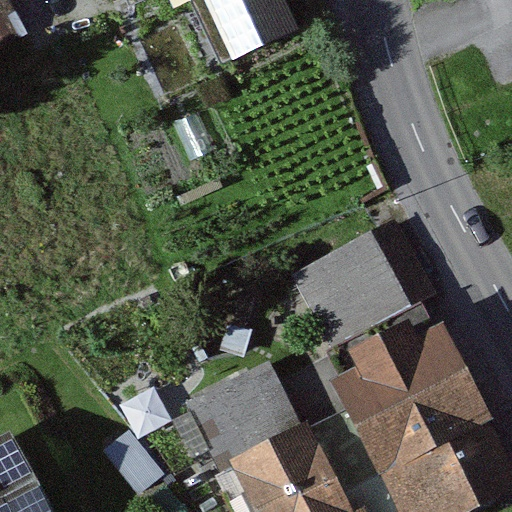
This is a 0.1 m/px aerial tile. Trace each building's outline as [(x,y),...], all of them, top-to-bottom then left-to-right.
[(0,0),(0,49),(25,34),(3,0),(0,0)] [(295,30),(281,0),(117,0),(122,7),(139,0),(190,0),(224,69),(295,30)] [(364,257),(400,238),(386,209),(302,252),(327,302),(375,278),(364,257)] [(493,511),(511,502),(511,443),(440,311),(330,371),(351,410),(254,463),(280,511),(493,511)] [(192,384),(210,416),(289,373),(271,340),(192,384)] [(0,511),(52,511),(11,434),(0,440),(0,511)]
